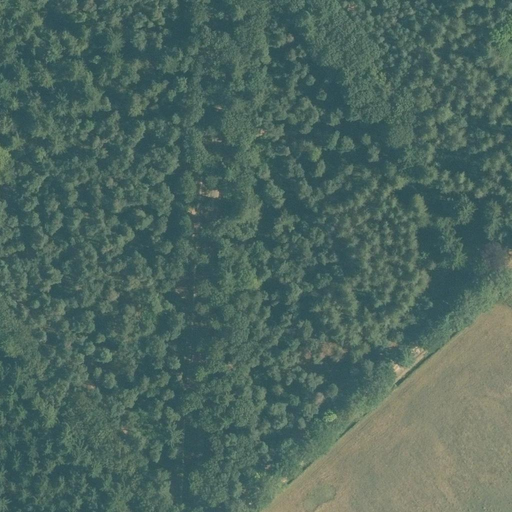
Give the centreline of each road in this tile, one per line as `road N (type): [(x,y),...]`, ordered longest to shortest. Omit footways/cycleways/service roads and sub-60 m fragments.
road 1 (unclassified): [(198,511),(233,0)]
road 2 (track): [(511,262),(236,511)]
road 3 (track): [(169,511),(0,322)]
